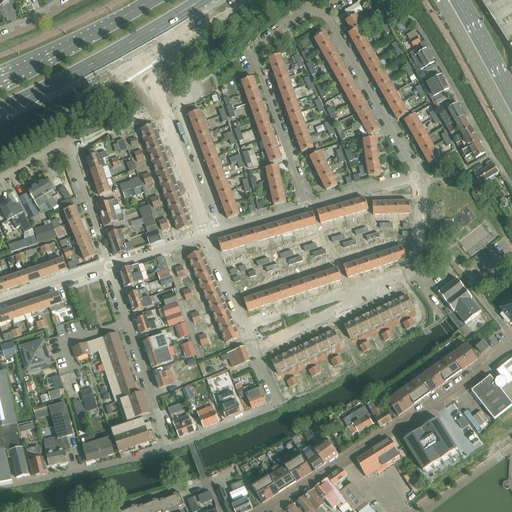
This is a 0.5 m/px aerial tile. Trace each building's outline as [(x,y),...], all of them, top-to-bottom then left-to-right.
[(511,0),(480,0),(508,44),(511,40),(511,0)] [(346,25),(332,34),(336,41),(350,33),(346,25)] [(350,33),(336,41),(339,47),(354,39),(350,33)] [(418,38),(410,42),(413,47),(421,43),(418,38)] [(354,39),(339,47),(343,54),(357,45),(354,39)] [(357,45),(343,54),(346,60),(361,51),(357,45)] [(427,50),(417,56),(417,64),(421,71),(425,69),(434,63),(427,50)] [(361,51),(346,60),(350,66),(365,58),(361,51)] [(365,58),(350,66),(353,72),(368,64),(365,58)] [(320,64),(305,72),(310,80),(324,72),(320,64)] [(368,64),(353,72),(357,78),(372,70),(368,64)] [(372,70),(357,78),(361,85),(376,77),(372,70)] [(426,80),(422,71),(416,74),(421,83),(426,80)] [(324,72),(310,80),(314,88),(329,80),(324,72)] [(429,94),(431,96),(432,99),(439,95),(449,90),(442,76),(432,82),(428,84),(433,92),(429,94)] [(376,77),(361,85),(365,92),(379,83),(376,77)] [(329,80),(314,88),(319,95),(333,88),(329,80)] [(333,88),(319,95),(323,103),(337,95),(333,88)] [(286,92),(271,97),(274,106),(289,100),(286,92)] [(445,94),(434,100),(437,105),(448,99),(445,94)] [(337,95),(323,103),(328,111),(342,103),(337,95)] [(289,100),(274,106),(277,114),(292,109),(289,100)] [(342,103),(328,111),(332,119),(346,110),(342,103)] [(439,115),(446,127),(454,122),(455,122),(464,117),(457,105),(448,110),(439,115)] [(292,109),(277,114),(280,122),(295,117),(292,109)] [(346,110),(332,119),(336,126),(351,118),(346,110)] [(256,112),(240,118),(243,126),(259,121),(256,112)] [(295,117),(280,122),(283,131),(298,125),(295,117)] [(454,122),(446,127),(450,134),(459,130),(462,134),(471,129),(464,117),(455,122),(454,122)] [(351,118),(336,126),(341,134),(355,126),(351,118)] [(399,120),(385,128),(390,136),(404,128),(399,120)] [(259,121),(243,126),(246,135),(262,129),(259,121)] [(298,125),(283,131),(286,139),(301,134),(298,125)] [(355,126),(341,134),(346,142),(360,134),(355,126)] [(404,128),(390,136),(394,144),(408,135),(404,128)] [(262,129),(246,135),(249,143),(265,138),(262,129)] [(471,129),(462,134),(453,139),(456,145),(465,140),(468,146),(478,141),(471,129)] [(301,134),(286,139),(289,147),(304,142),(301,134)] [(408,135),(394,144),(398,152),(413,143),(408,135)] [(265,138),(249,143),(252,152),(268,146),(265,138)] [(212,140),(196,146),(200,154),(215,149),(212,140)] [(124,141),(117,143),(121,154),(128,151),(124,141)] [(161,141),(145,147),(148,154),(164,148),(161,141)] [(478,141),(468,146),(469,148),(462,152),(466,158),(473,154),(476,159),(485,154),(478,141)] [(304,142),(289,147),(292,156),(307,151),(304,142)] [(365,143),(348,147),(351,156),(367,153),(365,143)] [(413,143),(398,152),(403,160),(418,151),(413,143)] [(268,146),(252,152),(255,160),(271,155),(268,146)] [(164,148),(148,154),(150,161),(166,155),(164,148)] [(215,149),(200,154),(203,163),(218,157),(215,149)] [(418,151),(403,160),(407,167),(422,159),(418,151)] [(91,172),(102,169),(106,167),(103,160),(108,158),(107,153),(87,159),(91,172)] [(367,153),(351,156),(353,165),(369,161),(367,153)] [(166,155),(150,161),(153,168),(169,161),(166,155)] [(271,155),(255,160),(258,169),(274,163),(271,155)] [(310,156),(294,165),(298,171),(313,163),(310,156)] [(218,157),(203,163),(206,171),(221,165),(218,157)] [(422,159),(407,167),(411,174),(426,166),(422,159)] [(169,161),(153,168),(155,174),(171,169),(169,161)] [(369,161),(353,165),(355,174),(371,170),(369,161)] [(130,173),(136,171),(133,162),(127,165),(130,173)] [(499,173),(491,162),(486,165),(488,168),(484,171),(482,167),(473,173),(481,185),(499,173)] [(313,163),(298,171),(302,178),(317,169),(313,163)] [(221,165),(206,171),(209,180),(225,174),(221,165)] [(426,166),(411,174),(416,183),(431,174),(426,166)] [(102,169),(91,172),(95,185),(106,181),(102,169)] [(171,169),(155,174),(158,181),(174,175),(171,169)] [(317,169),(302,178),(305,184),(320,175),(317,169)] [(276,170),(259,173),(261,181),(278,177),(276,170)] [(371,170),(355,174),(357,183),(373,179),(371,170)] [(174,175),(158,181),(160,188),(176,182),(174,175)] [(320,175),(305,184),(309,190),(324,182),(320,175)] [(278,177),(261,181),(262,188),(279,185),(278,177)] [(133,190),(133,191),(142,188),(139,178),(130,182),(130,183),(120,186),(122,194),(133,190)] [(226,179),(211,185),(214,194),(230,187),(226,179)] [(48,180),(38,186),(48,202),(54,199),(58,196),(48,180)] [(106,181),(95,185),(100,197),(110,194),(106,181)] [(176,182),(160,188),(163,194),(179,189),(176,182)] [(324,182),(309,190),(313,197),(328,189),(324,182)] [(279,185),(262,188),(264,195),(280,191),(279,185)] [(38,186),(28,192),(38,208),(45,204),(48,202),(38,186)] [(64,187),(59,191),(66,201),(71,198),(64,187)] [(230,187),(214,194),(217,202),(233,196),(230,187)] [(139,189),(133,191),(136,197),(142,195),(139,189)] [(179,189),(163,194),(166,201),(182,195),(179,189)] [(132,191),(123,194),(125,200),(134,197),(132,191)] [(280,191),(264,195),(265,202),(282,199),(280,191)] [(27,195),(19,199),(29,217),(36,213),(36,212),(34,207),(33,207),(27,195)] [(182,195),(166,201),(168,208),(184,202),(182,195)] [(233,196),(217,202),(220,210),(236,204),(233,196)] [(54,199),(48,202),(49,204),(53,210),(56,208),(58,206),(54,199)] [(282,199),(265,202),(267,209),(283,206),(282,199)] [(97,207),(101,217),(115,213),(113,208),(119,206),(117,200),(97,207)] [(384,201),(367,202),(368,212),(385,210),(384,201)] [(184,202),(168,208),(171,215),(187,209),(184,202)] [(11,203),(0,208),(8,222),(12,220),(17,229),(21,227),(25,234),(25,241),(35,237),(33,230),(19,206),(14,209),(11,203)] [(236,204),(220,210),(224,219),(239,213),(236,204)] [(139,210),(142,220),(152,216),(149,207),(139,210)] [(64,212),(69,224),(80,220),(75,208),(64,212)] [(187,209),(171,215),(173,221),(189,215),(187,209)] [(385,210),(368,212),(369,221),(385,219),(385,210)] [(338,212),(321,215),(323,224),(340,221),(338,212)] [(115,213),(101,217),(105,228),(124,222),(122,215),(116,217),(115,213)] [(189,215),(173,221),(176,228),(192,222),(189,215)] [(146,229),(156,226),(152,217),(143,220),(146,229)] [(385,219),(369,221),(370,229),(386,228),(385,219)] [(51,223),(54,231),(61,228),(58,220),(51,223)] [(80,220),(69,224),(74,237),(85,232),(80,220)] [(340,221),(323,224),(325,234),(342,230),(340,221)] [(192,222),(176,228),(178,236),(195,230),(192,222)] [(288,225),(274,233),(279,243),(293,234),(288,225)] [(52,226),(35,231),(39,244),(56,238),(52,226)] [(61,228),(54,231),(57,238),(64,236),(61,228)] [(386,228),(370,229),(371,238),(387,237),(386,228)] [(107,236),(111,246),(124,242),(123,237),(129,235),(127,229),(107,236)] [(161,241),(160,238),(157,230),(147,234),(150,245),(161,241)] [(342,230),(325,234),(327,243),(344,240),(342,230)] [(85,232),(74,237),(79,249),(90,244),(85,232)] [(293,234),(279,243),(283,251),(298,242),(293,234)] [(249,236),(232,242),(235,249),(252,243),(249,236)] [(25,241),(27,248),(38,245),(35,237),(25,241)] [(387,237),(371,238),(371,247),(388,246),(387,237)] [(344,240),(327,243),(329,252),(345,249),(344,240)] [(124,242),(111,246),(114,257),(134,250),(132,244),(126,246),(124,242)] [(298,242),(283,251),(288,259),(303,251),(298,242)] [(17,243),(8,246),(11,254),(20,251),(17,243)] [(252,243),(235,249),(238,256),(254,250),(252,243)] [(90,244),(79,249),(85,261),(95,257),(90,244)] [(388,246),(371,247),(372,257),(388,255),(388,246)] [(345,249),(329,252),(331,262),(347,258),(345,249)] [(254,250),(238,256),(240,263),(257,257),(254,250)] [(303,251),(288,259),(292,267),(307,259),(303,251)] [(203,253),(188,259),(191,268),(207,262),(203,253)] [(164,257),(159,259),(163,272),(168,270),(164,257)] [(257,257),(240,263),(243,270),(259,264),(257,257)] [(347,258),(331,262),(333,272),(349,269),(347,258)] [(307,259),(292,267),(297,275),(312,267),(307,259)] [(63,260),(50,264),(54,275),(67,271),(63,260)] [(207,262),(191,268),(194,276),(210,270),(207,262)] [(50,264),(38,269),(41,279),(54,275),(50,264)] [(259,264),(243,270),(246,277),(262,271),(259,264)] [(119,272),(122,280),(141,274),(138,266),(119,272)] [(312,267),(297,275),(302,285),(317,276),(312,267)] [(38,269),(25,273),(29,284),(41,279),(38,269)] [(210,270),(194,276),(197,284),(213,278),(210,270)] [(169,271),(158,275),(160,281),(172,277),(169,271)] [(262,271),(246,277),(248,283),(265,277),(262,271)] [(25,273),(13,277),(16,288),(29,284),(25,273)] [(141,274),(122,280),(125,289),(144,283),(141,274)] [(13,277),(0,281),(4,292),(16,288),(13,277)] [(172,277),(160,281),(162,287),(174,283),(172,277)] [(265,277),(248,283),(251,290),(267,284),(265,277)] [(213,278),(197,284),(200,293),(216,287),(213,278)] [(438,294),(453,312),(454,313),(455,312),(465,325),(481,313),(471,300),(472,299),(457,279),(438,294)] [(267,284),(251,290),(253,298),(270,291),(267,284)] [(216,287),(200,293),(203,301),(219,295),(216,287)] [(127,296),(130,305),(149,299),(146,290),(127,296)] [(58,294),(46,298),(49,309),(51,314),(66,309),(64,302),(62,303),(58,294)] [(162,298),(165,307),(178,302),(175,294),(162,298)] [(219,295),(203,301),(206,309),(222,303),(219,295)] [(46,298),(33,302),(37,313),(49,309),(46,298)] [(149,299),(130,305),(133,313),(152,307),(149,299)] [(511,299),(501,310),(511,322),(511,299)] [(33,302),(21,306),(24,317),(31,315),(32,318),(38,316),(37,313),(33,302)] [(222,303),(206,309),(210,318),(225,312),(222,303)] [(163,310),(158,311),(161,319),(166,318),(166,319),(181,314),(177,304),(162,309),(163,310)] [(388,304),(373,314),(385,333),(400,324),(388,304)] [(21,306),(8,311),(12,321),(24,317),(21,306)] [(0,325),(12,321),(8,311),(0,313),(0,325)] [(225,312),(210,318),(213,326),(229,320),(225,312)] [(373,314),(362,320),(375,339),(385,333),(373,314)] [(146,317),(136,321),(140,335),(157,330),(154,322),(148,324),(146,317)] [(181,318),(172,321),(174,327),(183,324),(181,318)] [(229,320),(213,326),(216,335),(232,329),(229,320)] [(362,320),(352,326),(354,329),(356,333),(358,336),(360,339),(362,342),(364,346),(375,339),(362,320)] [(181,340),(184,338),(189,336),(185,324),(177,327),(181,340)] [(62,326),(56,328),(59,337),(65,335),(62,326)] [(331,328),(321,332),(326,345),(336,341),(335,338),(333,332),(331,328)] [(232,329),(216,335),(219,344),(235,338),(232,329)] [(321,332),(311,335),(317,349),(326,345),(321,332)] [(117,334),(95,341),(98,352),(121,345),(117,334)] [(143,343),(147,356),(158,352),(168,349),(169,348),(165,335),(153,339),(143,343)] [(311,335),(302,339),(307,353),(317,349),(311,335)] [(302,339),(292,343),(298,357),(307,353),(302,339)] [(98,353),(98,352),(95,341),(72,349),(76,360),(98,353)] [(336,341),(326,345),(332,359),(342,355),(339,349),(337,343),(336,341)] [(13,342),(1,346),(0,346),(4,358),(16,354),(13,342)] [(43,342),(20,348),(27,371),(50,365),(43,342)] [(483,342),(477,348),(476,348),(482,355),(489,349),(483,342)] [(292,343),(283,346),(285,351),(287,356),(289,360),(298,357),(292,343)] [(98,353),(101,362),(124,355),(121,345),(98,352),(98,353)] [(192,345),(186,345),(183,346),(187,359),(196,356),(192,345)] [(326,345),(317,349),(322,363),(332,359),(326,345)] [(466,345),(458,351),(469,367),(477,361),(466,345)] [(250,362),(244,348),(221,358),(223,362),(229,360),(233,369),(250,362)] [(158,352),(147,356),(152,369),(172,363),(168,349),(158,352)] [(317,349),(307,353),(313,366),(322,363),(317,349)] [(458,351),(450,357),(461,372),(469,367),(458,351)] [(307,353),(298,357),(303,370),(313,366),(307,353)] [(124,355),(101,362),(105,373),(128,365),(124,355)] [(298,357),(289,360),(289,362),(292,368),(294,374),(303,370),(298,357)] [(450,357),(442,362),(454,378),(461,372),(450,357)] [(442,362),(435,368),(446,383),(454,378),(442,362)] [(511,362),(504,368),(498,372),(503,379),(501,379),(499,379),(498,380),(497,382),(497,385),(501,390),(503,391),(506,390),(507,389),(508,388),(508,386),(509,387),(511,385),(511,362)] [(128,365),(105,373),(108,383),(131,375),(128,365)] [(169,372),(168,368),(163,369),(164,373),(154,377),(159,390),(175,385),(170,371),(169,372)] [(435,368),(427,373),(438,389),(446,383),(435,368)] [(0,450),(4,450),(5,452),(22,448),(19,434),(5,373),(0,374),(0,450)] [(427,373),(419,379),(430,394),(438,389),(427,373)] [(131,375),(108,383),(112,393),(135,386),(131,375)] [(490,377),(471,392),(494,421),(511,406),(511,404),(501,390),(497,385),(490,377)] [(419,379),(411,385),(422,400),(430,394),(419,379)] [(411,385),(403,390),(414,406),(422,400),(411,385)] [(135,386),(112,393),(115,404),(121,402),(120,402),(138,396),(138,395),(135,386)] [(226,387),(212,393),(217,405),(220,404),(227,420),(241,414),(235,398),(231,400),(226,387)] [(193,399),(188,388),(182,390),(187,402),(193,399)] [(266,404),(260,390),(251,393),(249,388),(237,392),(240,398),(246,396),(252,410),(266,404)] [(59,390),(49,393),(51,401),(61,398),(59,390)] [(403,390),(396,396),(407,411),(414,406),(403,390)] [(120,402),(121,402),(124,412),(147,404),(143,393),(138,395),(138,396),(120,402)] [(407,411),(396,396),(387,402),(398,417),(407,411)] [(94,398),(83,402),(87,413),(98,410),(94,398)] [(87,413),(83,402),(73,405),(77,416),(87,413)] [(368,407),(380,429),(391,422),(384,409),(381,411),(376,402),(368,407)] [(58,441),(62,440),(74,436),(64,404),(49,408),(58,441)] [(147,404),(124,412),(127,423),(150,415),(147,404)] [(180,405),(168,410),(171,417),(183,412),(180,405)] [(198,413),(204,429),(219,423),(212,407),(198,413)] [(364,408),(357,413),(366,429),(376,424),(371,416),(369,417),(364,408)] [(366,429),(357,413),(348,418),(351,422),(346,425),(353,436),(357,433),(359,434),(366,429)] [(188,417),(173,423),(180,439),(195,433),(188,417)] [(143,420),(132,424),(140,446),(151,443),(145,425),(143,420)] [(406,440),(404,441),(423,472),(425,471),(431,468),(433,466),(439,462),(442,461),(448,457),(450,456),(456,452),(458,451),(438,420),(436,421),(424,429),(412,436),(406,440)] [(150,423),(145,425),(151,443),(151,445),(157,443),(150,423)] [(132,424),(122,427),(130,450),(140,446),(132,424)] [(122,427),(111,431),(119,453),(130,450),(122,427)] [(94,436),(81,441),(83,447),(88,463),(114,455),(110,444),(109,439),(96,443),(94,436)] [(390,439),(381,445),(391,462),(400,456),(390,439)] [(304,457),(315,471),(315,472),(338,456),(327,441),(313,450),(314,451),(304,457)] [(63,443),(45,447),(50,468),(68,464),(63,443)] [(391,462),(381,445),(357,460),(366,478),(391,462)] [(12,458),(17,479),(29,476),(22,448),(7,452),(9,459),(12,458)] [(30,462),(34,477),(47,474),(43,458),(40,459),(38,452),(33,453),(35,460),(30,462)] [(0,483),(12,481),(6,455),(0,456),(0,483)] [(293,456),(290,458),(303,479),(312,473),(302,457),(296,461),(293,456)] [(290,464),(285,467),(295,484),(303,479),(290,458),(288,460),(290,464)] [(277,466),(274,468),(287,489),(295,484),(285,467),(280,471),(277,466)] [(274,474),(269,478),(279,494),(287,489),(274,468),(271,470),(274,474)] [(341,470),(328,479),(334,487),(347,477),(341,470)] [(413,472),(406,477),(410,482),(407,484),(411,489),(420,483),(413,472)] [(261,476),(258,478),(271,499),(279,494),(269,478),(264,481),(261,476)] [(271,499),(258,478),(255,480),(258,485),(252,488),(262,504),(271,499)] [(322,499),(324,499),(328,496),(328,495),(329,495),(330,496),(336,491),(337,491),(327,479),(314,489),(322,499)] [(353,511),(366,502),(352,484),(339,494),(353,511)] [(224,490),(217,492),(222,504),(228,502),(224,490)] [(325,505),(312,490),(304,497),(317,511),(323,511),(321,508),(325,505)] [(328,496),(324,499),(325,500),(333,510),(337,507),(339,510),(347,504),(336,491),(330,496),(329,495),(328,495),(328,496)] [(179,493),(168,498),(174,511),(175,511),(185,508),(179,493)] [(210,493),(204,495),(207,503),(213,501),(210,493)] [(317,511),(304,497),(296,503),(304,511),(317,511)] [(174,511),(168,498),(159,502),(158,502),(162,511),(174,511)] [(187,501),(189,506),(191,511),(197,511),(199,511),(194,498),(187,501)] [(158,499),(147,504),(150,511),(162,511),(158,502),(159,502),(158,499)] [(249,511),(252,511),(247,500),(235,506),(234,504),(232,504),(231,502),(224,505),(227,511),(249,511)]
